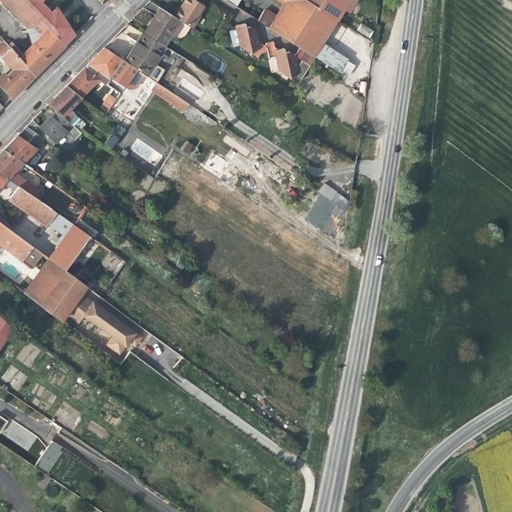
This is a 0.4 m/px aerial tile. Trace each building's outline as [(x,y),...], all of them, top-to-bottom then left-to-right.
[(0,0),(27,27),(31,44),(24,51),(40,69),(56,53),(64,45),(33,14),(24,4),(20,0),(0,0)] [(44,0),(28,0),(24,4),(33,14),(64,45),(74,35),(68,27),(59,14),(55,7),(54,9),(49,4),(44,0)] [(188,0),(184,7),(177,18),(193,28),(194,28),(202,15),(201,14),(206,6),(197,0),(188,0)] [(279,0),(285,3),(277,16),(269,27),(301,47),(314,56),(323,42),(329,33),(338,20),(306,0),(279,0)] [(306,0),(338,20),(344,9),(350,0),(306,0)] [(358,0),(350,0),(344,9),(350,13),(358,0)] [(257,20),(269,27),(277,16),(265,8),(257,20)] [(193,28),(177,18),(163,9),(157,18),(152,26),(149,25),(144,33),(164,45),(171,35),(177,39),(187,37),(193,28)] [(347,26),(338,20),(329,33),(338,39),(347,26)] [(249,55),(255,59),(259,53),(265,52),(266,59),(273,57),(276,70),(291,80),(293,77),(301,82),(317,57),(314,56),(301,47),(296,56),(290,52),(285,53),(284,49),(279,49),(275,47),(274,42),(266,44),(264,46),(259,42),(256,31),(253,29),(249,27),(245,28),(244,23),(234,25),(239,46),(249,53),(249,55)] [(370,37),(374,30),(360,24),(357,31),(370,37)] [(137,46),(127,62),(148,75),(166,47),(164,45),(144,33),(142,32),(137,39),(134,44),(137,46)] [(0,79),(0,86),(11,99),(22,88),(34,75),(18,57),(7,45),(0,37),(0,55),(12,68),(0,79)] [(12,41),(7,45),(18,57),(23,52),(12,41)] [(349,59),(323,42),(314,56),(317,57),(348,77),(355,65),(348,61),(349,59)] [(105,84),(123,59),(104,46),(94,57),(84,67),(99,79),(105,84)] [(34,75),(40,69),(24,51),(23,52),(18,57),(34,75)] [(81,96),(99,79),(84,67),(76,75),(66,85),(81,96)] [(180,71),(178,75),(184,78),(181,85),(200,94),(205,83),(180,71)] [(184,112),(190,104),(183,99),(169,90),(156,81),(151,89),(160,95),(169,102),(184,112)] [(174,83),(169,90),(183,99),(185,96),(186,94),(183,92),(185,90),(174,83)] [(72,106),(81,96),(66,85),(58,94),(48,104),(55,109),(79,125),(84,120),(80,116),(81,115),(72,106)] [(105,101),(111,105),(119,94),(113,90),(109,96),(109,95),(105,101)] [(167,106),(169,102),(160,95),(158,100),(167,106)] [(193,101),(185,96),(183,99),(190,104),(190,105),(193,101)] [(39,126),(32,120),(26,126),(44,138),(53,145),(67,132),(74,139),(81,133),(76,128),(79,125),(55,109),(47,117),(39,126)] [(28,157),(44,138),(26,126),(16,137),(4,149),(23,162),(32,168),(35,164),(36,163),(28,157)] [(135,128),(128,137),(137,144),(144,135),(135,128)] [(106,144),(111,148),(117,140),(112,137),(106,144)] [(186,141),(181,150),(191,155),(196,146),(186,141)] [(14,172),(23,162),(4,149),(0,152),(0,172),(36,198),(40,192),(36,189),(37,188),(14,172)] [(219,176),(227,161),(211,153),(204,168),(219,176)] [(47,225),(50,220),(56,212),(36,198),(0,172),(0,186),(3,183),(14,191),(10,198),(47,225)] [(334,202),(336,203),(343,194),(326,183),(320,192),(334,202)] [(320,192),(316,190),(309,200),(327,211),(334,202),(320,192)] [(73,210),(82,216),(87,208),(79,202),(73,210)] [(99,234),(80,219),(76,225),(89,235),(95,239),(98,234),(99,234)] [(0,243),(22,260),(26,255),(33,246),(32,245),(28,242),(0,221),(0,243)] [(55,251),(49,258),(64,269),(89,235),(76,225),(74,224),(68,232),(55,251)] [(0,248),(19,263),(22,260),(0,243),(0,248)] [(124,259),(110,249),(84,284),(98,294),(124,259)] [(64,269),(49,258),(24,293),(39,304),(59,319),(63,312),(79,291),(84,284),(64,269)] [(139,336),(79,291),(63,312),(76,322),(82,314),(110,335),(104,343),(117,352),(123,344),(123,345),(127,340),(133,344),(139,336)] [(0,343),(1,344),(13,328),(0,316),(0,343)] [(0,415),(0,433),(0,434),(8,420),(0,415)] [(52,441),(35,465),(47,473),(64,449),(52,441)] [(37,484),(44,489),(52,478),(44,473),(37,484)]
